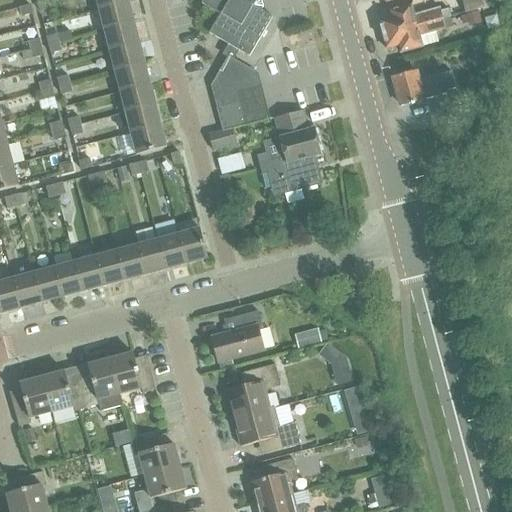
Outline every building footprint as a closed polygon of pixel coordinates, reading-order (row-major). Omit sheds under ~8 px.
[(96,0),(100,11),(130,3),(128,0),(96,0)] [(204,0),(202,4),(221,15),(210,34),(225,43),(229,45),(240,51),(250,57),(261,37),(271,21),(273,17),(262,10),(264,7),(262,0),(261,0),(204,0)] [(462,0),(466,13),(483,8),(481,0),(462,0)] [(41,12),(51,9),(49,1),(38,4),(41,12)] [(130,3),(100,11),(105,31),(135,24),(130,3)] [(22,17),(33,14),(31,6),(20,8),(22,17)] [(383,36),(451,17),(449,7),(440,9),(415,16),(412,6),(390,12),(392,19),(379,22),(383,36)] [(467,13),(470,26),(482,23),(478,10),(467,13)] [(451,17),(383,36),(387,49),(399,46),(401,53),(439,43),(437,32),(454,27),(451,17)] [(135,24),(105,31),(110,52),(140,44),(135,24)] [(49,46),(60,43),(58,35),(47,37),(49,46)] [(31,51),(42,48),(40,39),(29,42),(31,51)] [(62,51),(60,43),(49,46),(52,54),(62,51)] [(140,44),(110,52),(116,72),(146,65),(140,44)] [(42,48),(31,51),(23,53),(26,61),(44,56),(42,48)] [(215,79),(211,86),(211,87),(214,97),(214,98),(238,92),(262,86),(262,85),(259,74),(254,71),(251,69),(235,60),(229,56),(215,79)] [(151,85),(146,65),(116,72),(121,93),(151,85)] [(419,81),(416,72),(394,78),(402,106),(447,94),(446,91),(457,89),(452,72),(419,81)] [(58,79),(60,87),(71,84),(68,76),(58,79)] [(42,92),(52,89),(50,81),(40,83),(42,92)] [(73,93),(71,84),(60,87),(62,95),(73,93)] [(156,106),(151,85),(121,93),(126,114),(156,106)] [(262,86),(238,92),(241,103),(265,97),(262,86)] [(52,89),(42,92),(44,100),(55,97),(52,89)] [(238,92),(214,98),(217,109),(241,103),(238,92)] [(265,97),(241,103),(242,108),(244,114),(268,108),(265,97)] [(241,103),(217,109),(219,114),(220,121),(244,114),(242,108),(241,103)] [(156,106),(126,114),(132,135),(161,127),(156,106)] [(268,108),(244,114),(244,115),(247,126),(271,120),(268,108)] [(267,154),(258,156),(263,176),(267,190),(272,188),(283,185),(285,194),(303,189),(322,184),(320,176),(319,174),(317,166),(315,157),(321,156),(314,129),(309,130),(309,129),(304,111),(275,119),(281,141),(264,146),(267,154)] [(244,114),(220,121),(223,131),(223,132),(235,129),(247,126),(244,115),(244,114)] [(71,128),(81,126),(79,117),(69,120),(71,128)] [(53,133),(63,130),(61,122),(50,125),(53,133)] [(3,124),(0,124),(0,146),(8,145),(3,124)] [(81,126),(71,128),(73,137),(84,134),(81,126)] [(167,148),(161,127),(132,135),(137,156),(167,148)] [(235,129),(223,132),(210,136),(214,153),(240,146),(235,129)] [(63,130),(53,133),(55,141),(65,139),(63,130)] [(0,168),(13,165),(8,145),(0,146),(0,168)] [(174,166),(183,163),(180,153),(171,155),(174,166)] [(82,171),(92,168),(90,159),(80,162),(82,171)] [(138,164),(141,174),(149,172),(146,162),(138,164)] [(64,175),(74,173),(72,164),(61,167),(64,175)] [(141,174),(138,164),(130,166),(132,177),(141,174)] [(13,165),(0,168),(0,192),(19,187),(13,165)] [(127,167),(117,169),(120,181),(130,179),(127,167)] [(105,173),(96,175),(99,185),(108,183),(105,173)] [(99,185),(96,175),(88,177),(91,188),(99,185)] [(55,186),(58,196),(66,194),(63,184),(55,186)] [(58,196),(55,186),(47,188),(49,199),(58,196)] [(14,197),(16,207),(25,205),(22,195),(14,197)] [(16,207),(14,197),(5,199),(8,209),(16,207)] [(239,210),(243,226),(256,223),(252,207),(239,210)] [(200,229),(179,235),(187,265),(208,259),(200,229)] [(179,235),(158,240),(166,270),(187,265),(179,235)] [(158,240),(137,246),(146,276),(166,270),(158,240)] [(137,246),(117,252),(125,281),(146,276),(137,246)] [(125,281),(117,252),(96,257),(104,287),(125,281)] [(104,287),(96,257),(76,263),(84,292),(104,287)] [(76,263),(55,268),(63,298),(84,292),(76,263)] [(63,298),(55,268),(34,274),(42,304),(63,298)] [(42,304),(34,274),(14,279),(22,309),(42,304)] [(22,309),(14,279),(0,282),(0,314),(0,315),(22,309)] [(258,330),(263,328),(259,312),(234,318),(237,331),(213,338),(219,363),(264,351),(258,330)] [(318,328),(307,331),(310,345),(322,342),(318,328)] [(327,344),(318,355),(332,365),(347,359),(327,344)] [(111,360),(120,395),(142,389),(143,394),(156,390),(149,364),(137,367),(134,354),(111,360)] [(92,379),(81,382),(88,408),(100,405),(102,412),(123,406),(120,395),(111,360),(89,366),(92,379)] [(234,419),(271,409),(267,395),(270,390),(281,386),(276,365),(249,372),(252,384),(227,391),(234,419)] [(65,372),(44,378),(53,413),(74,407),(75,412),(88,408),(81,382),(69,386),(65,372)] [(53,413),(44,378),(20,384),(24,398),(12,401),(20,427),(32,423),(31,419),(53,413)] [(359,386),(346,390),(351,410),(364,407),(359,386)] [(281,425),(293,422),(289,404),(277,407),(281,425)] [(271,409),(234,419),(241,447),(267,441),(270,453),(301,445),(295,423),(280,427),(275,424),(271,409)] [(25,431),(28,443),(36,440),(33,428),(25,431)] [(373,435),(365,437),(367,445),(375,443),(373,435)] [(146,477),(181,467),(175,445),(161,448),(158,437),(132,444),(135,456),(140,455),(146,477)] [(367,445),(365,437),(357,440),(359,447),(367,445)] [(256,504),(293,495),(290,482),(299,480),(293,459),(266,466),(269,478),(251,483),(256,504)] [(149,490),(135,494),(139,511),(149,511),(150,511),(176,505),(173,494),(187,490),(181,467),(146,477),(149,490)] [(11,511),(30,511),(48,507),(42,486),(47,485),(44,472),(18,479),(21,491),(7,495),(11,511)] [(389,475),(371,480),(375,495),(393,490),(389,475)] [(118,511),(112,486),(98,489),(104,511),(118,511)] [(296,507),(293,495),(256,504),(258,511),(307,511),(305,504),(296,507)]
